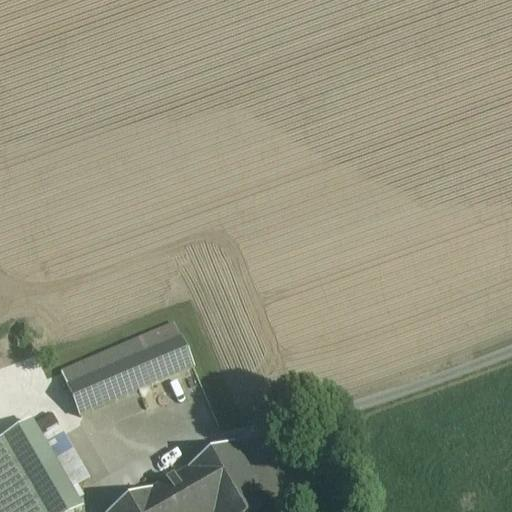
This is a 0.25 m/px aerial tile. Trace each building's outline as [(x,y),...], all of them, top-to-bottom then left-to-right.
[(174,326),(61,375),(67,390),(128,364),(180,341),(174,326)] [(180,341),(128,364),(140,393),(193,371),(180,341)] [(128,364),(67,390),(80,419),(140,393),(128,364)] [(90,481),(52,417),(33,428),(70,493),(77,488),(90,481)] [(33,428),(31,425),(4,441),(45,511),(81,511),(76,503),(70,493),(33,428)] [(45,511),(4,441),(0,443),(0,511),(45,511)] [(233,447),(153,494),(163,511),(264,511),(269,509),(233,447)] [(83,499),(77,488),(70,493),(76,503),(83,499)] [(163,511),(153,494),(121,511),(163,511)]
